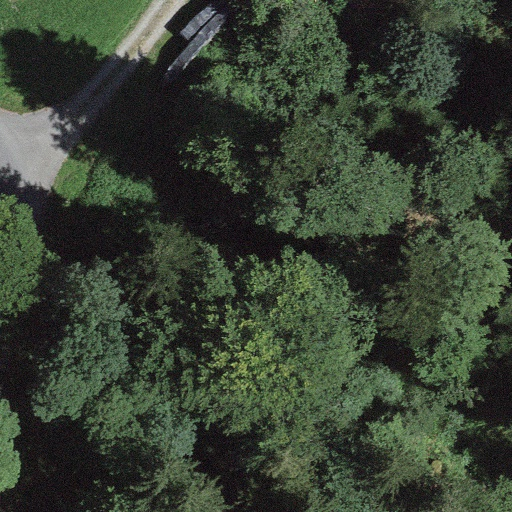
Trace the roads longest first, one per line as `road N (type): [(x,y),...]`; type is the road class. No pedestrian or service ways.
road 1 (track): [(5,177),(90,96),(171,0)]
road 2 (track): [(0,285),(7,212),(0,153)]
